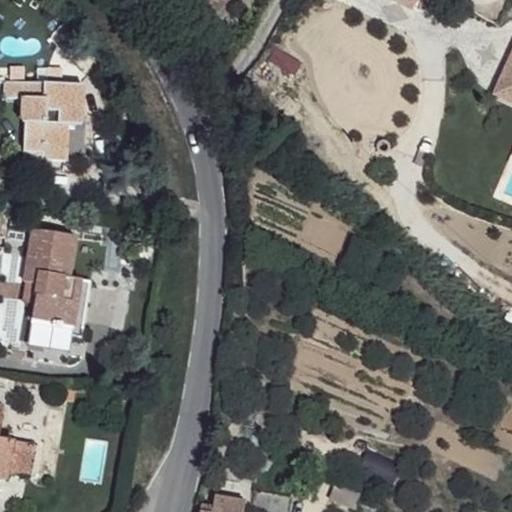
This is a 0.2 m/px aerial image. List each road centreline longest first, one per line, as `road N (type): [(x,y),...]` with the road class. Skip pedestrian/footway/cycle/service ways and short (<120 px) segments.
road 1 (tertiary): [(189,102),(202,169),(206,294),(180,474)]
road 2 (unknown): [(365,0),(433,38),(443,60),(445,121),(421,161)]
road 3 (residential): [(274,0),(189,102)]
road 4 (tertiary): [(119,0),(155,41),(189,102)]
